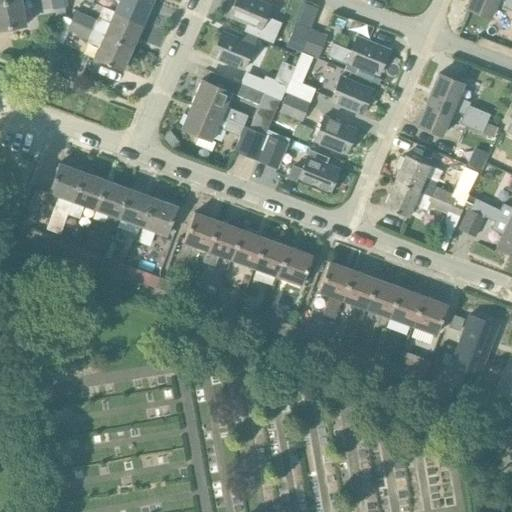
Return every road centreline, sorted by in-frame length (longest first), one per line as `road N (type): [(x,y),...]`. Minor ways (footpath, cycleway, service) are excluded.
road 1 (residential): [(138,150),(345,228)]
road 2 (residential): [(345,228),(426,35)]
road 3 (residential): [(345,228),(511,291)]
road 4 (residential): [(138,150),(200,0)]
road 5 (residential): [(0,102),(138,150)]
